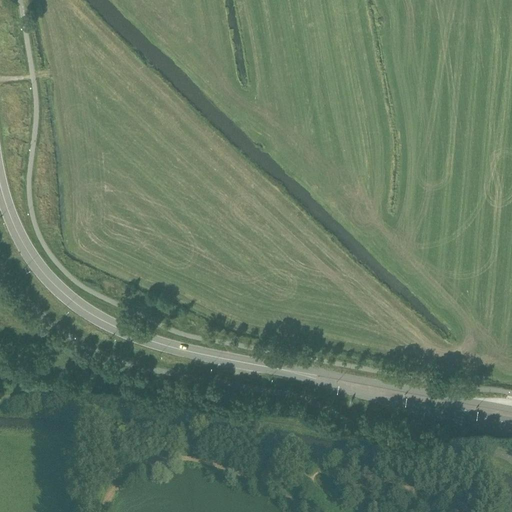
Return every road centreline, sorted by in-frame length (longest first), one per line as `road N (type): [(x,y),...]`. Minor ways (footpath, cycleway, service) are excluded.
road 1 (secondary): [(277,368),(179,349),(69,302),(17,236),(0,187)]
road 2 (secondary): [(277,368),(391,403),(511,427)]
road 3 (secondary): [(511,408),(277,368)]
